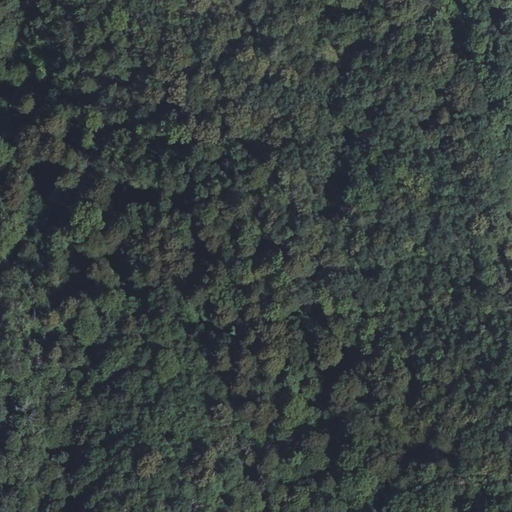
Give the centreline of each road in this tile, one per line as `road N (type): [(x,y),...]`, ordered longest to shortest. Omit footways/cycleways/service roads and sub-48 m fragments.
road 1 (track): [(0,143),(75,192),(274,370),(303,415),(334,430),(352,424),(357,409),(336,191),(365,123),(394,110),(431,131),(511,266)]
road 2 (track): [(491,232),(456,212),(417,164),(358,134)]
